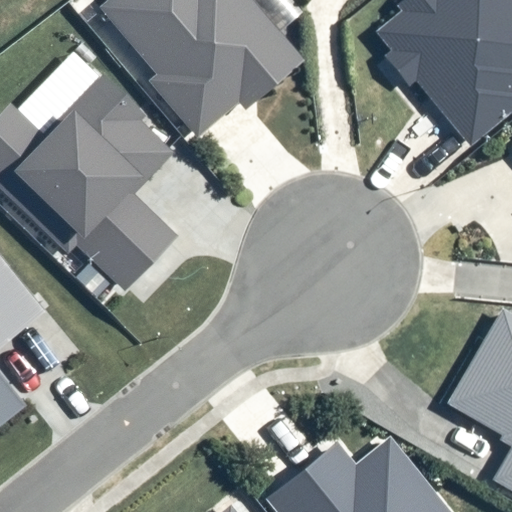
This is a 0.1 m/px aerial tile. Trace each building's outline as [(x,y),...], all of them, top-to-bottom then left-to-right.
[(110,0),(99,10),(155,77),(148,83),(197,141),(237,107),(246,117),(305,65),(249,0),(110,0)] [(511,0),(422,0),(378,37),(466,147),(511,108),(511,0)] [(11,107),(0,118),(0,190),(67,258),(76,249),(123,296),(177,239),(133,199),(172,155),(141,124),(145,120),(103,81),(43,141),(11,107)] [(0,428),(26,408),(0,381),(0,356),(45,317),(0,261),(0,428)] [(511,320),(500,314),(452,404),(511,437),(511,446),(492,485),(511,496),(511,320)] [(336,446),(268,501),(276,511),(447,511),(390,442),(355,466),(336,446)]
